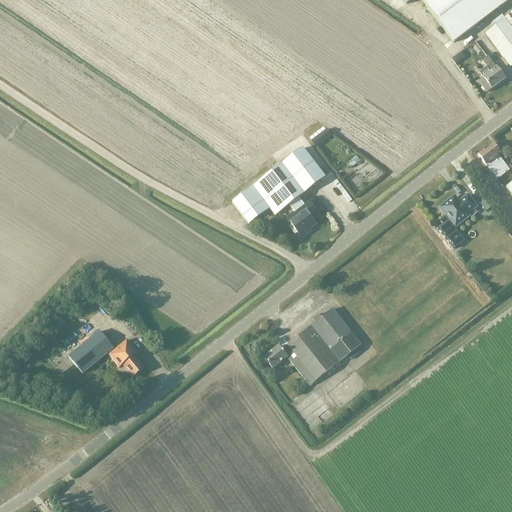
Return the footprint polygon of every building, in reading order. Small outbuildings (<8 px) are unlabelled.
[(401,0),(405,5),(411,0),(419,0),(449,40),(501,0),(401,0)] [(511,30),(508,25),(511,21),(505,12),(491,23),(494,27),(484,34),(509,68),(511,65),(511,30)] [(488,72),(477,81),(485,92),(503,80),(486,57),(480,61),(488,72)] [(489,172),(496,180),(508,172),(502,163),(502,162),(498,156),(499,155),(492,143),(476,155),(489,172)] [(324,178),(301,148),(231,204),(244,221),(247,225),(258,217),(262,222),(272,215),(274,216),(288,206),(297,198),(324,178)] [(452,198),(440,209),(454,226),(467,216),(465,214),(475,207),(466,196),(457,204),(452,198)] [(303,205),(297,198),(288,206),(292,212),(284,218),(300,239),(313,229),(312,227),(315,225),(307,216),(314,210),(308,201),(303,205)] [(483,199),(478,202),(485,212),(489,209),(483,199)] [(360,346),(332,309),(320,319),(317,315),(312,319),(315,323),(281,350),(278,346),(262,359),(271,371),(286,358),(308,387),(347,357),(350,360),(359,353),(356,350),(360,346)] [(98,332),(67,357),(81,375),(112,349),(98,332)] [(118,369),(122,365),(132,377),(142,370),(134,360),(138,356),(136,354),(125,340),(107,355),(118,369)]
